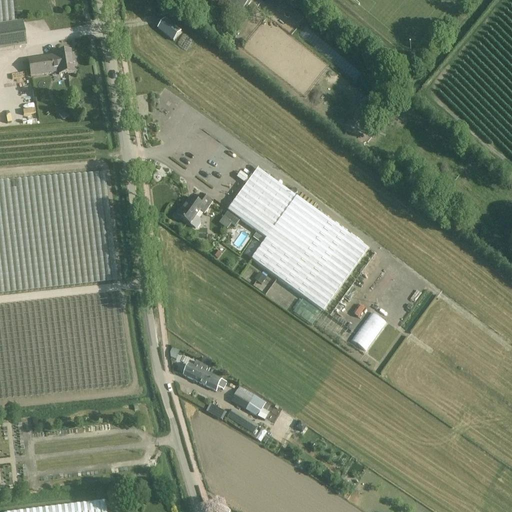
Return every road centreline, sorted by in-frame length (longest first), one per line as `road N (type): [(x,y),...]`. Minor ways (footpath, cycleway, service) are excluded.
road 1 (unclassified): [(198,511),(155,357),(100,0)]
road 2 (unknown): [(145,281),(0,299)]
